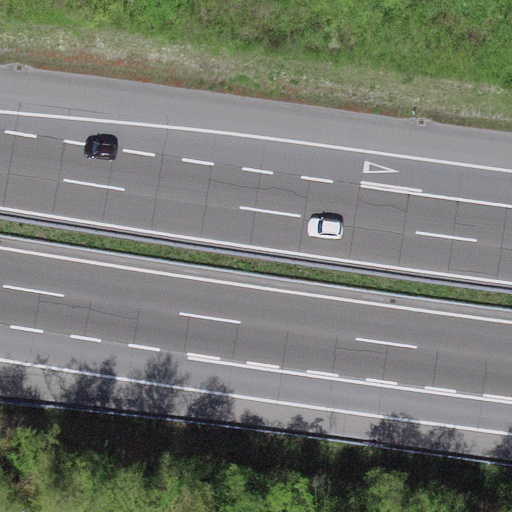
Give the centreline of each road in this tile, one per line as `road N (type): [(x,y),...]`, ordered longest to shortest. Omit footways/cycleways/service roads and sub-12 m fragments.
road 1 (motorway): [(0,284),(511,359)]
road 2 (motorway): [(511,244),(0,169)]
